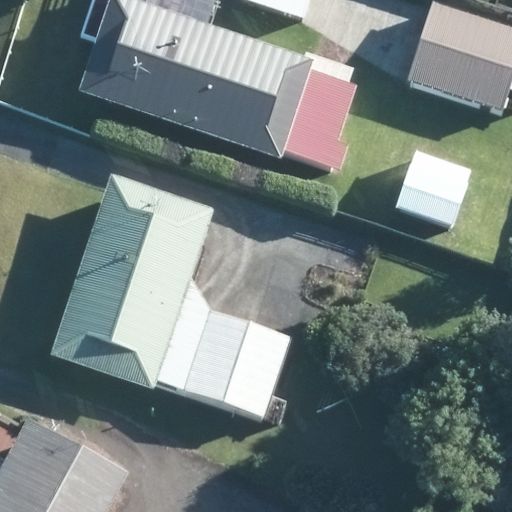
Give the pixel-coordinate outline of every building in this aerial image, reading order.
[(118,0),(86,96),(286,164),(288,154),(343,171),(351,146),(341,143),(359,90),(316,75),(318,66),(149,8),(151,0),(127,0),(128,0),(127,0),(118,0)] [(309,24),(316,0),(240,0),(240,1),(309,24)] [(511,30),(437,6),(410,84),(506,115),(511,96),(511,30)] [(474,185),(414,165),(399,209),(459,230),(474,185)] [(282,337),(251,328),(216,315),(194,284),(216,215),(118,180),(115,189),(56,358),(160,394),(162,384),(268,420),(296,344),(282,337)] [(114,511),(135,477),(111,465),(34,422),(0,483),(0,492),(5,495),(0,505),(0,511),(114,511)]
